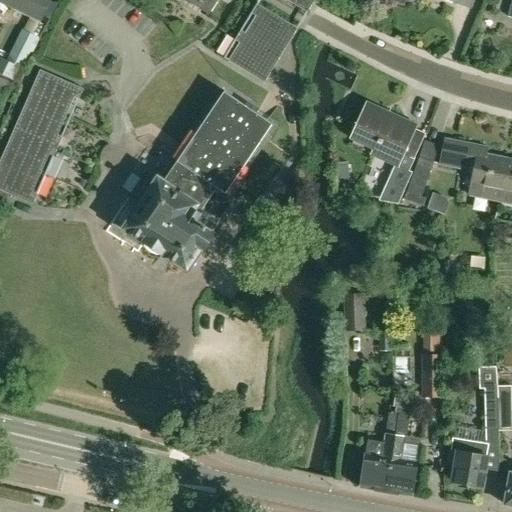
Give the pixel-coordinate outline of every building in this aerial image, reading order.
[(0,0),(41,21),(51,0),(0,0)] [(190,0),(211,13),(218,0),(190,0)] [(289,0),(308,11),(315,0),(289,0)] [(242,30),(281,56),(299,27),(258,3),(242,30)] [(225,57),(266,82),(281,56),(242,30),(225,57)] [(7,60),(0,57),(0,73),(18,82),(28,62),(26,61),(29,55),(13,47),(7,60)] [(28,99),(72,117),(85,88),(41,69),(28,99)] [(0,95),(3,97),(11,82),(0,76),(0,95)] [(178,160),(164,181),(159,178),(156,183),(144,175),(129,196),(142,205),(126,229),(145,242),(144,243),(145,244),(147,248),(149,249),(150,251),(152,252),(155,253),(157,254),(162,255),(165,250),(187,265),(200,246),(204,248),(215,232),(213,231),(220,220),(203,208),(218,187),(226,192),(272,122),(224,90),(178,160)] [(16,127),(59,146),(72,117),(28,99),(16,127)] [(366,108),(352,138),(354,139),(375,148),(373,154),(396,164),(379,200),(392,202),(398,203),(413,172),(410,170),(415,158),(427,133),(416,128),(417,124),(389,111),(386,117),(366,108)] [(3,156),(47,175),(59,146),(16,127),(3,156)] [(475,170),(470,194),(501,200),(509,159),(487,155),(489,147),(447,139),(443,163),(475,170)] [(0,163),(0,189),(34,204),(47,175),(3,156),(0,163)] [(408,192),(406,199),(409,200),(424,205),(427,197),(423,196),(435,162),(435,161),(420,156),(408,191),(408,192)] [(511,159),(509,159),(501,200),(511,202),(511,159)] [(340,165),(340,178),(350,177),(349,165),(340,165)] [(494,224),(495,238),(511,237),(511,228),(511,224),(494,224)] [(249,233),(244,240),(255,246),(259,239),(249,233)] [(367,330),(366,293),(345,293),(346,331),(367,330)] [(422,353),(423,396),(444,396),(444,353),(422,353)] [(499,385),(486,386),(487,431),(500,431),(500,430),(499,385)] [(500,430),(511,430),(511,385),(499,385),(500,430)] [(391,410),(386,441),(369,438),(366,454),(361,488),(388,492),(403,399),(399,399),(397,411),(391,410)] [(419,462),(404,460),(413,401),(403,399),(388,492),(413,496),(419,462)] [(487,468),(487,443),(454,437),(452,451),(459,452),(454,480),(483,485),(486,468),(487,468)]
